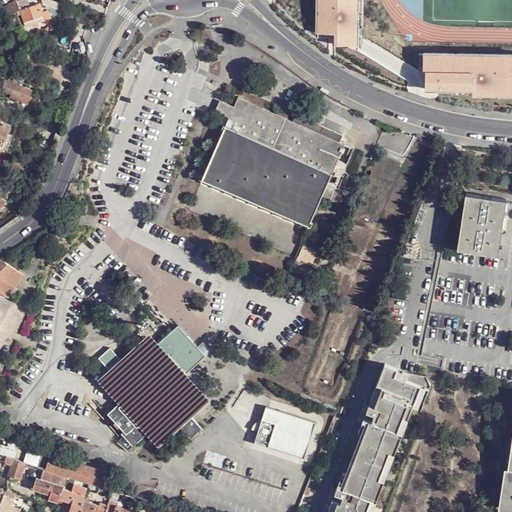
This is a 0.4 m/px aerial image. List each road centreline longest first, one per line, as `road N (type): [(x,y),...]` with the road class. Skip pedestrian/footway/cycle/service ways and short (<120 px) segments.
road 1 (residential): [(279,33),(377,95),(456,120),(511,127)]
road 2 (tertiary): [(0,242),(55,188),(91,93)]
